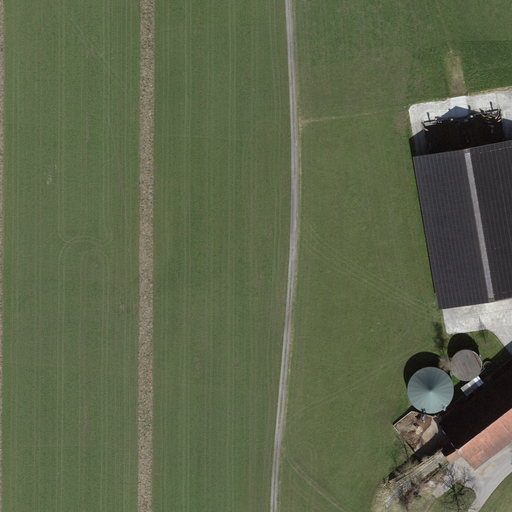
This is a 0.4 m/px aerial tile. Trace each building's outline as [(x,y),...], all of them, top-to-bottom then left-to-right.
[(429,151),(505,140),(501,113),(425,125),(429,151)] [(511,143),(418,159),(442,304),(511,292),(511,143)] [(494,343),(491,342),(488,343),(486,344),(483,347),(483,350),(483,352),(484,355),(484,356),(486,358),(489,359),(491,359),(494,359),(496,358),(498,356),(499,353),(500,350),(498,347),(497,344),(494,343)] [(471,348),(466,348),(460,350),(456,353),(454,358),(452,365),(454,371),(457,375),(461,378),(465,380),(470,380),(476,378),(480,374),(483,369),(484,363),(484,360),(481,354),(476,350),(471,348)] [(436,366),(429,365),(421,367),(414,372),(407,382),(406,390),(409,400),(414,407),(421,411),(428,413),(436,412),(444,409),(450,403),(453,395),(454,387),(453,383),(450,375),(444,369),(436,366)] [(511,366),(439,423),(475,470),(511,441),(511,366)]
